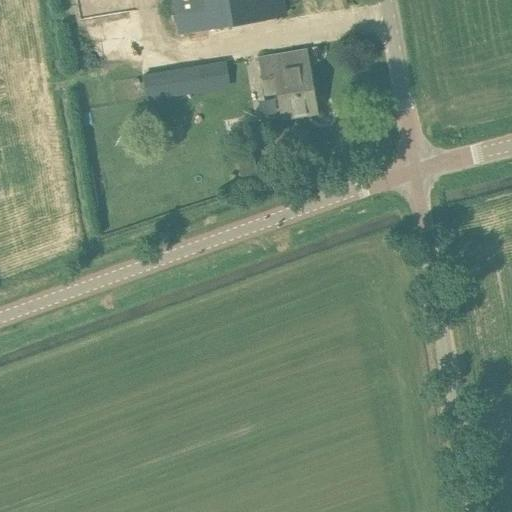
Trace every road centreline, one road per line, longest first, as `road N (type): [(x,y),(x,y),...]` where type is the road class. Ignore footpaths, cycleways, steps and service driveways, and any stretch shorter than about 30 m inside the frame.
road 1 (unclassified): [(0,319),(412,170)]
road 2 (unclassified): [(472,511),(412,170)]
road 3 (unclassified): [(412,170),(386,0)]
